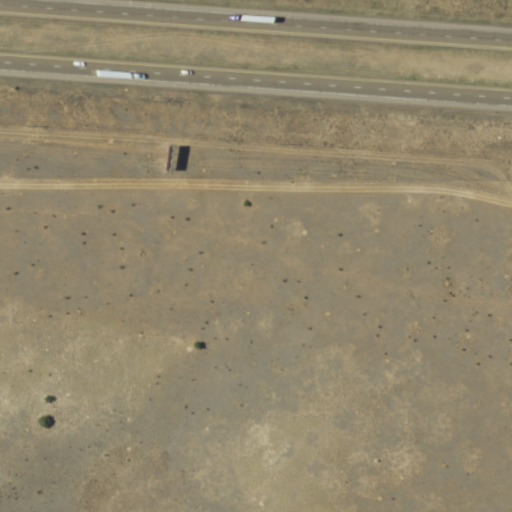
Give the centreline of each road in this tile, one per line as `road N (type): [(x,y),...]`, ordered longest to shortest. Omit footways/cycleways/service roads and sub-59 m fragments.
road 1 (motorway): [(511,43),(0,6)]
road 2 (track): [(0,164),(511,201)]
road 3 (motorway): [(0,63),(511,100)]
